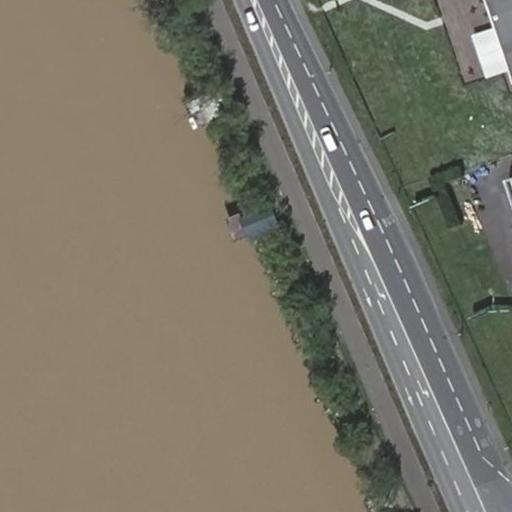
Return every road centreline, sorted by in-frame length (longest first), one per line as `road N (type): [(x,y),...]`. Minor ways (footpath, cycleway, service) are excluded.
road 1 (secondary): [(506,511),(275,0)]
road 2 (secondary): [(243,0),(465,511)]
